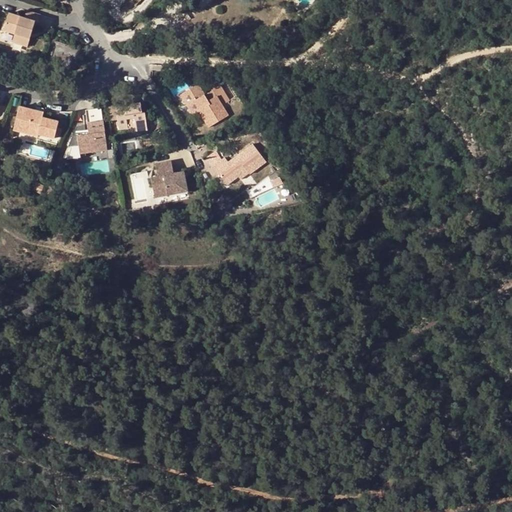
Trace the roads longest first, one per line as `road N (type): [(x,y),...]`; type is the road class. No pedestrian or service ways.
road 1 (track): [(0,416),(150,466),(258,491),(387,494),(414,511),(511,497)]
road 2 (track): [(129,59),(363,65),(418,80)]
road 3 (residential): [(0,85),(75,102),(129,59)]
